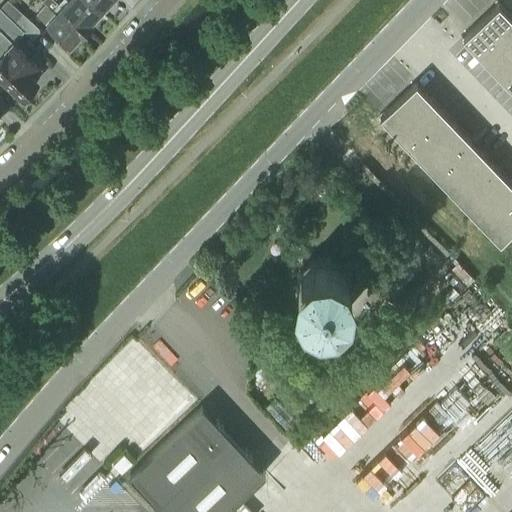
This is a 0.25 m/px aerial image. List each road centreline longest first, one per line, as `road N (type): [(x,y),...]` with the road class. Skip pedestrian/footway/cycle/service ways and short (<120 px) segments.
road 1 (unclassified): [(0,455),(425,0)]
road 2 (secondary): [(300,0),(152,162),(0,304)]
road 3 (residential): [(0,175),(170,0)]
